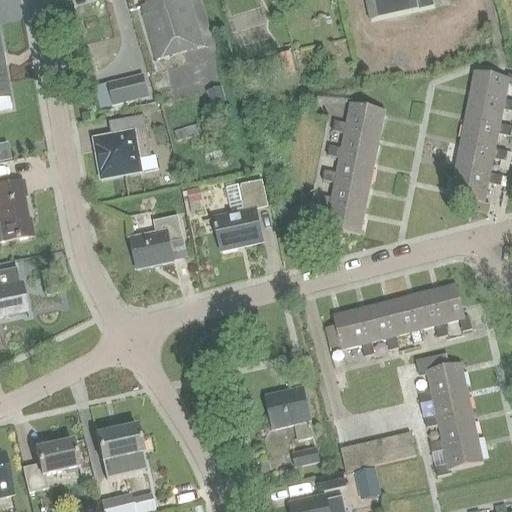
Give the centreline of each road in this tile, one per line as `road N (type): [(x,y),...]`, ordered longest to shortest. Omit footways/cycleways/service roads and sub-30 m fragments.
road 1 (residential): [(129,340),(172,319),(479,244)]
road 2 (residential): [(129,340),(95,288),(81,246),(37,0)]
road 3 (residential): [(221,511),(203,453),(129,340)]
road 4 (residential): [(0,409),(129,340)]
